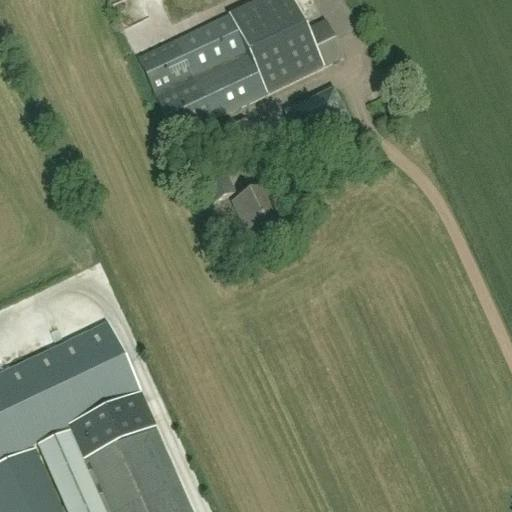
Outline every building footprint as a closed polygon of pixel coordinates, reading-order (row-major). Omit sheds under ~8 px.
[(325,22),(313,28),(305,31),(289,0),(264,0),(136,62),(174,141),(343,60),(325,22)] [(165,0),(170,19),(186,15),(182,0),(165,0)] [(135,22),(147,18),(140,1),(129,6),(135,22)] [(332,92),(285,115),(300,146),(347,124),(332,92)] [(235,194),(226,174),(203,184),(212,205),(235,194)] [(264,189),(233,203),(252,243),(283,229),(264,189)] [(67,420),(71,431),(91,423),(87,412),(67,420)] [(0,511),(192,511),(156,430),(82,463),(69,435),(35,451),(0,466),(0,511)]
